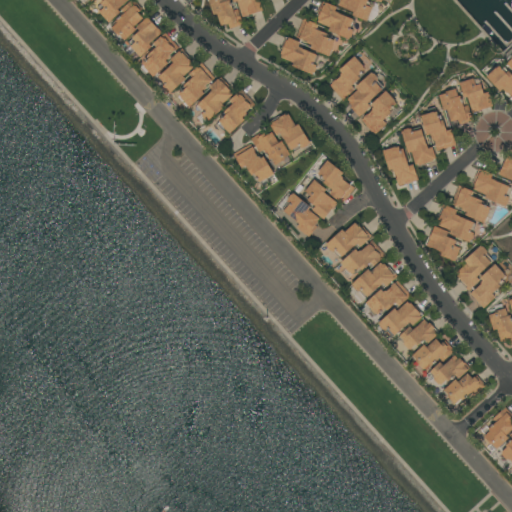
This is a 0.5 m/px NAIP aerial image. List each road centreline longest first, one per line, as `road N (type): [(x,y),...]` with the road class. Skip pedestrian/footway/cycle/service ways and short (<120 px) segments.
road 1 (residential): [(59,0),(511,500)]
road 2 (residential): [(511,381),(455,320),(345,140),(299,95),(236,64),(162,0)]
road 3 (residential): [(394,227),(482,141)]
